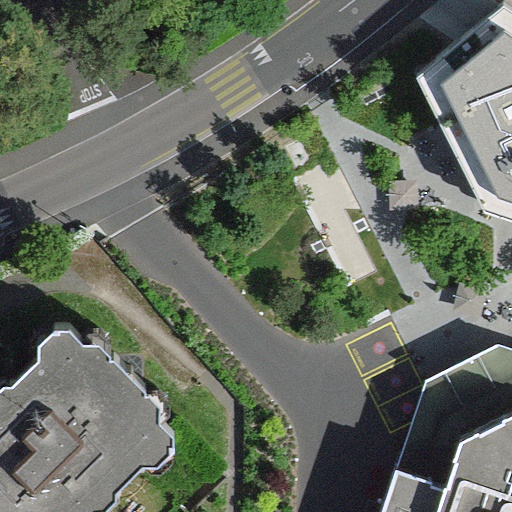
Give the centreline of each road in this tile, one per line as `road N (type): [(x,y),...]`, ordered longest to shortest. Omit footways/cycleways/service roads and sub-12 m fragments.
road 1 (residential): [(361,0),(229,94),(151,138)]
road 2 (residential): [(44,0),(151,138)]
road 3 (residential): [(151,138),(0,210)]
